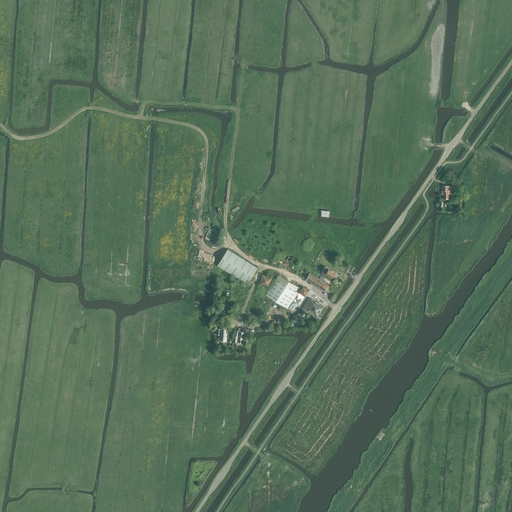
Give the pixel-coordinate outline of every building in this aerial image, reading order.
[(456,196),(456,189),(451,189),(451,186),(442,186),(442,194),(444,194),(444,199),(449,199),(449,194),(452,194),(452,196),(456,196)] [(258,267),(228,249),(218,265),(248,284),(258,267)] [(333,278),(336,273),(329,268),(326,274),(333,278)] [(329,284),(310,273),(306,280),(325,291),(329,284)] [(273,277),(262,274),(260,284),(270,287),(273,277)] [(290,308),(302,289),(279,275),(267,294),(290,308)] [(317,317),(324,307),(309,297),(303,307),(317,317)] [(294,327),(299,318),(294,316),(289,325),(294,327)] [(227,341),(228,330),(219,329),(218,334),(221,334),(221,340),(227,341)] [(244,343),(245,333),(239,333),(239,337),(235,336),(235,340),(238,340),(238,342),(244,343)]
